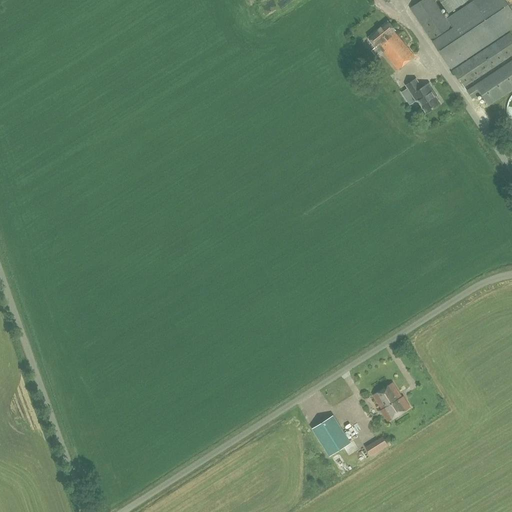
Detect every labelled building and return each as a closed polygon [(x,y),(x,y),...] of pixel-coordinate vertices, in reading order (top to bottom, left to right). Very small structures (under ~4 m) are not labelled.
[(452,27),(433,0),(422,0),(410,8),(432,40),(452,27)] [(432,41),(451,70),(511,29),(511,9),(505,0),(474,0),(447,18),(453,27),(432,41)] [(440,0),(448,12),(467,0),(440,0)] [(369,36),(370,37),(368,39),(372,44),(374,42),(377,46),(379,45),(398,70),(415,56),(395,31),(396,30),(389,21),(369,36)] [(464,87),(511,55),(511,35),(510,33),(453,71),(464,87)] [(511,59),(467,90),(473,99),(481,93),(489,105),(511,89),(511,59)] [(427,113),(440,104),(431,91),(433,90),(429,84),(421,89),(419,85),(420,85),(416,79),(406,85),(413,95),(415,94),(427,113)] [(477,110),(485,121),(490,118),(483,106),(477,110)] [(388,421),(410,407),(403,396),(402,397),(393,383),(373,395),(382,409),(381,410),(388,421)] [(333,415),(312,428),(329,455),(350,442),(333,415)] [(382,436),(365,446),(370,455),(388,445),(382,436)]
